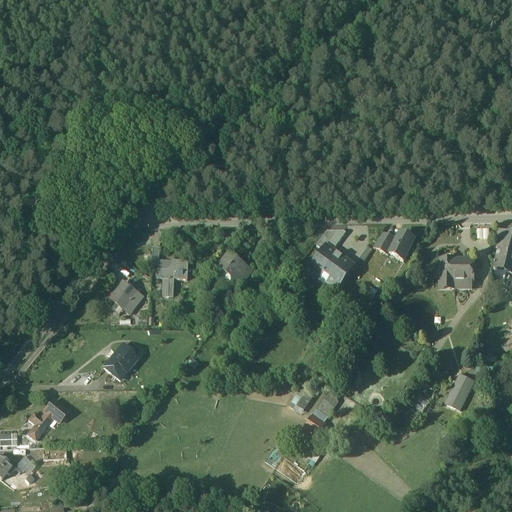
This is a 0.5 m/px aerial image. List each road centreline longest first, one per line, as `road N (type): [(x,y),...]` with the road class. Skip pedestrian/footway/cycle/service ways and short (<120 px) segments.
road 1 (unknown): [(0,228),(106,218),(367,0)]
road 2 (residential): [(511,216),(130,225)]
road 3 (unclassified): [(130,225),(400,0)]
road 4 (residential): [(130,225),(0,383)]
road 5 (track): [(0,250),(130,225)]
